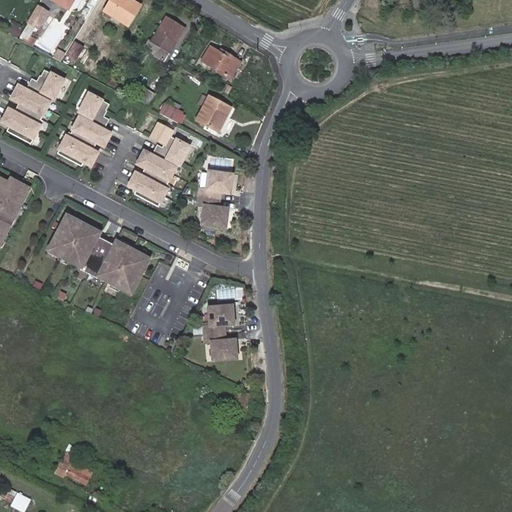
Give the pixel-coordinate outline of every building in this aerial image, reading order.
[(51,0),(69,10),(74,0),(51,0)] [(141,4),(134,0),(110,0),(105,9),(129,24),(141,4)] [(185,25),(166,13),(151,37),(160,43),(161,40),(172,47),(185,25)] [(37,25),(29,20),(20,35),(28,40),(37,25)] [(83,50),(74,44),(65,58),(74,64),(83,50)] [(210,44),(201,59),(230,75),(240,57),(226,49),(224,52),(218,49),(210,44)] [(169,50),(163,46),(157,56),(163,60),(169,50)] [(64,54),(56,50),(53,57),(60,60),(64,54)] [(64,79),(44,68),(39,78),(41,79),(40,82),(31,77),(28,84),(30,85),(28,90),(18,84),(11,98),(20,103),(18,108),(20,109),(18,113),(9,108),(1,121),(11,126),(9,131),(31,142),(42,120),(40,119),(52,97),(54,98),(64,79)] [(232,82),(227,80),(223,88),(227,90),(232,82)] [(148,102),(154,92),(146,87),(144,90),(139,87),(134,95),(148,102)] [(109,103),(89,92),(79,111),(81,112),(71,132),(68,131),(57,152),(79,164),(81,160),(91,165),(98,152),(88,146),(90,143),(92,145),(94,140),(104,146),(111,132),(101,127),(103,124),(105,125),(109,118),(100,113),(101,111),(104,112),(109,103)] [(230,104),(209,92),(196,117),(217,128),(230,104)] [(160,113),(175,121),(181,110),(166,102),(160,113)] [(189,145),(169,135),(164,144),(167,145),(165,148),(157,143),(153,150),(155,151),(153,155),(144,150),(137,163),(146,168),(144,172),(146,173),(145,177),(135,171),(128,185),(138,190),(136,194),(158,205),(169,184),(167,183),(177,163),(179,164),(189,145)] [(230,174),(208,171),(206,190),(200,189),(198,205),(204,206),(202,224),(224,227),(224,221),(227,221),(228,208),(218,207),(220,192),(230,193),(232,180),(229,179),(230,174)] [(10,182),(0,176),(0,185),(6,188),(10,182)] [(15,220),(31,188),(12,178),(10,182),(6,188),(0,185),(0,211),(0,212),(0,241),(5,232),(8,233),(11,226),(9,225),(12,218),(15,220)] [(104,253),(106,250),(110,241),(99,236),(101,232),(78,219),(77,222),(66,216),(50,247),(61,253),(60,255),(83,267),(84,265),(99,273),(98,275),(121,287),(122,285),(133,291),(150,260),(139,254),(140,252),(117,240),(108,256),(104,253)] [(230,306),(209,308),(210,326),(204,327),(205,343),(212,342),(213,361),(235,359),(234,353),(237,353),(236,340),(226,341),(224,325),(235,325),(233,311),(231,311),(230,306)] [(208,372),(182,359),(177,368),(204,380),(205,378),(208,372)] [(205,378),(204,380),(201,389),(194,386),(189,398),(205,404),(213,382),(205,378)] [(213,382),(205,404),(208,404),(216,383),(213,382)] [(242,418),(252,397),(244,394),(238,405),(233,403),(229,412),(242,418)] [(70,449),(57,477),(63,480),(65,475),(86,485),(91,475),(70,465),(76,452),(70,449)] [(4,486),(0,492),(0,498),(11,504),(17,493),(4,486)] [(23,511),(30,500),(18,493),(11,505),(23,511)]
